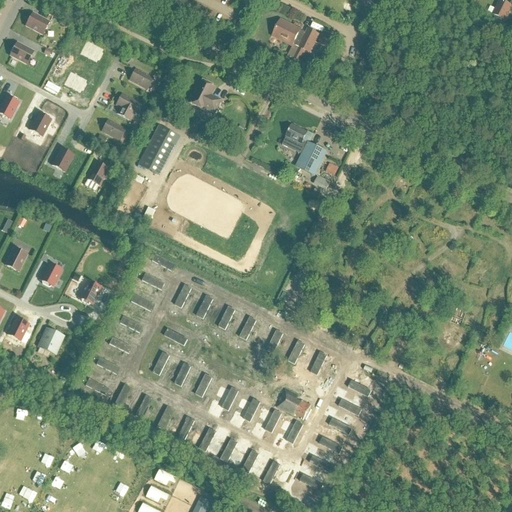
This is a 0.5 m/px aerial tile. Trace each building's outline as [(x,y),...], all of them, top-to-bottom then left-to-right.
[(505,21),(511,7),(500,1),(493,15),(505,21)] [(42,37),(49,23),(32,14),(25,28),(42,37)] [(301,32),(302,28),(295,24),(293,28),(280,21),(272,37),(292,47),(293,46),(299,49),(293,61),(298,63),(304,51),(309,54),(310,52),(311,50),(312,48),(318,36),(307,30),(305,34),(301,32)] [(331,50),(337,37),(325,31),(319,44),(331,50)] [(81,54),(80,57),(97,65),(98,63),(101,62),(104,55),(102,53),(103,51),(86,43),(81,54)] [(26,66),(33,53),(17,44),(15,46),(13,46),(9,53),(11,55),(10,57),(26,66)] [(371,73),(373,69),(374,66),(363,61),(359,68),(364,71),(364,70),(371,73)] [(364,71),(359,68),(357,67),(353,74),(361,78),(364,71)] [(147,91),(153,80),(135,70),(129,81),(147,91)] [(362,90),(371,73),(364,70),(364,71),(361,78),(356,87),(362,90)] [(65,83),(63,86),(80,94),(81,92),(84,92),(87,85),(86,83),(87,81),(70,72),(65,83)] [(214,114),(220,102),(210,97),(214,89),(199,81),(188,104),(203,111),(204,109),(214,114)] [(116,115),(128,121),(132,115),(133,116),(139,105),(122,95),(116,107),(120,109),(116,115)] [(16,101),(10,97),(8,99),(5,97),(0,107),(0,115),(10,121),(19,105),(16,103),(16,101)] [(49,118),(42,114),(40,115),(38,114),(29,131),(42,138),(51,121),(49,120),(49,118)] [(119,142),(125,131),(108,121),(102,133),(119,142)] [(139,132),(142,126),(135,123),(132,129),(139,132)] [(307,145),(303,143),(307,134),(292,126),(282,146),(302,156),(296,168),(315,177),(326,153),(307,144),(307,145)] [(157,176),(177,137),(160,128),(140,167),(157,176)] [(105,145),(107,140),(100,136),(97,141),(105,145)] [(234,155),(243,160),(248,151),(239,146),(234,155)] [(60,150),(51,167),(64,174),(73,157),(60,150)] [(100,188),(110,170),(95,162),(86,180),(100,188)] [(330,165),(325,173),(334,178),(339,169),(330,165)] [(327,192),(331,184),(318,178),(314,186),(327,192)] [(450,212),(462,216),(464,209),(452,205),(450,212)] [(373,208),(369,213),(381,223),(384,218),(373,208)] [(20,220),(17,226),(22,229),(26,223),(20,220)] [(382,239),(389,229),(382,225),(376,235),(382,239)] [(356,229),(353,239),(365,243),(368,232),(356,229)] [(329,246),(332,239),(319,233),(316,240),(329,246)] [(412,235),(407,238),(412,248),(417,246),(412,235)] [(123,261),(126,254),(123,252),(127,243),(124,241),(116,258),(123,261)] [(470,260),(476,245),(469,242),(464,258),(470,260)] [(19,273),(28,256),(14,249),(5,266),(19,273)] [(321,251),(316,260),(322,263),(327,254),(321,251)] [(443,251),(437,260),(450,267),(455,257),(443,251)] [(39,282),(42,283),(42,285),(49,289),(51,288),(53,289),(62,272),(48,265),(39,282)] [(428,279),(439,277),(437,267),(426,270),(428,279)] [(470,286),(473,280),(452,272),(450,278),(470,286)] [(500,301),(511,289),(503,282),(492,294),(500,301)] [(101,289),(87,283),(79,300),(81,301),(81,303),(88,307),(90,305),(92,306),(101,289)] [(481,308),(486,291),(476,287),(470,304),(481,308)] [(466,327),(472,329),(477,312),(471,310),(466,327)] [(498,318),(495,325),(491,324),(484,341),(497,346),(507,322),(498,318)] [(14,323),(6,340),(27,350),(32,340),(25,336),(28,330),(15,323),(14,323)] [(55,356),(64,338),(46,330),(38,348),(55,356)] [(369,347),(373,339),(368,336),(363,345),(369,347)] [(49,380),(47,386),(53,389),(56,384),(49,380)] [(301,404),(296,402),(298,398),(285,392),(277,408),(295,417),(296,416),(301,419),(301,420),(303,421),(311,407),(302,402),(301,404)] [(74,466),(79,469),(84,461),(78,458),(74,466)] [(177,478),(159,470),(154,481),(165,487),(167,484),(173,487),(177,478)] [(62,491),(68,493),(71,483),(65,481),(62,491)] [(168,496),(150,487),(145,499),(156,504),(158,501),(165,504),(168,496)] [(9,499),(13,490),(8,488),(3,497),(9,499)] [(200,499),(193,511),(207,511),(211,504),(200,499)]
